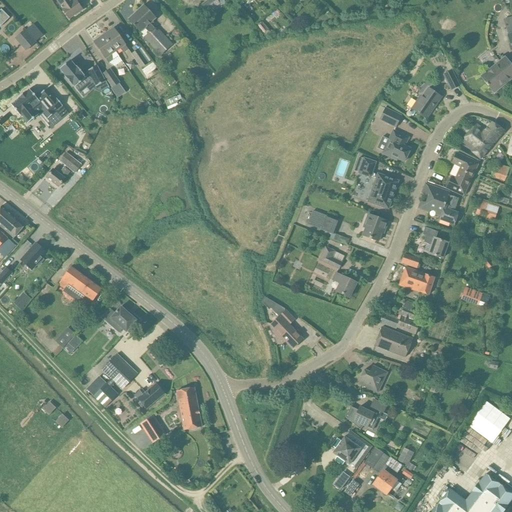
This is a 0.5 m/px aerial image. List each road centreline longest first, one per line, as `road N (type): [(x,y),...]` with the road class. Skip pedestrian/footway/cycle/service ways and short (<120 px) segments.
road 1 (residential): [(344,344),(377,290),(437,140),(460,113),(481,108),(511,119)]
road 2 (secondary): [(221,387),(181,330),(0,187)]
road 3 (track): [(0,310),(145,460),(194,493)]
road 4 (residential): [(405,363),(467,198),(511,126)]
road 5 (residential): [(0,87),(117,0)]
road 6 (residential): [(406,511),(482,390)]
road 7 (secondary): [(286,511),(253,466),(221,387)]
road 8 (residential): [(221,387),(286,380),(344,344)]
